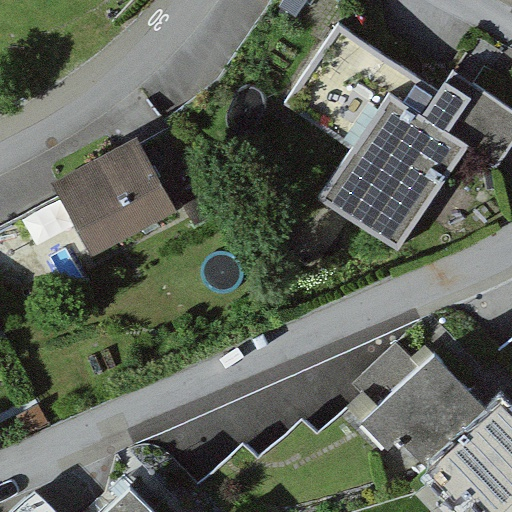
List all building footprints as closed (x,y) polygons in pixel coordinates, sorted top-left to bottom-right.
[(340,25),(287,101),(353,145),(321,194),(398,245),(465,146),(496,167),(511,143),(511,108),(453,69),(438,91),(340,25)] [(66,197),(0,232),(0,278),(9,295),(190,199),(208,176),(172,130),(142,147),(139,143),(60,184),(66,197)] [(442,456),(490,412),(435,353),(419,368),(397,344),(362,376),(365,397),(343,418),(383,462),(406,440),(432,467),(442,456)] [(500,511),(508,506),(511,501),(511,413),(501,402),(490,412),(442,456),(494,511),(500,511)] [(67,511),(40,484),(9,511),(67,511)] [(155,511),(131,486),(102,511),(155,511)]
